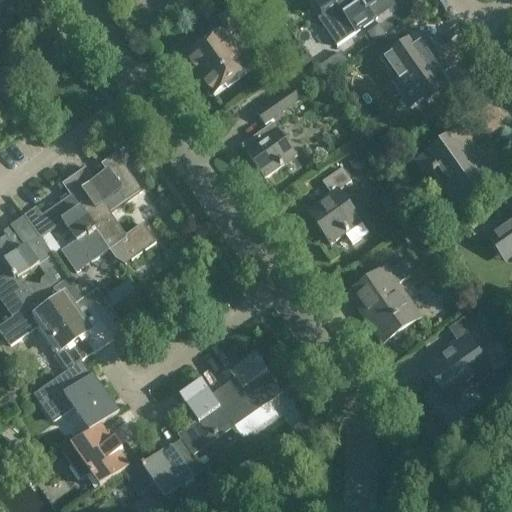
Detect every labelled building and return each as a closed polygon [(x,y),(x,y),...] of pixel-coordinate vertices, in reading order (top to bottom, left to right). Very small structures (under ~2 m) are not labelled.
[(309,0),(321,17),(318,20),(337,48),(376,21),(369,10),(383,0),(309,0)] [(212,39),(175,65),(202,104),(260,64),(234,26),(244,19),(236,7),(209,26),(217,38),(219,37),(222,41),(217,45),(212,39)] [(356,50),(366,43),(361,36),(351,43),(356,50)] [(428,104),(451,88),(442,74),(446,70),(426,41),(412,51),(408,45),(385,61),(395,75),(390,79),(410,108),(424,98),(428,104)] [(265,126),(301,101),(293,90),(257,115),(265,126)] [(265,181),(297,158),(274,125),(242,148),(265,181)] [(455,206),(509,168),(495,144),(477,154),(476,153),(469,157),(454,136),(417,162),(426,178),(433,175),(434,176),(438,173),(447,187),(444,190),(455,206)] [(332,196),(307,213),(330,246),(362,224),(340,191),(352,183),(372,169),(363,156),(343,170),(323,184),(332,196)] [(86,171),(64,186),(110,252),(127,239),(103,206),(120,194),(125,202),(140,191),(116,157),(102,166),(108,175),(95,184),(86,171)] [(110,252),(64,186),(63,187),(72,199),(42,219),(36,211),(25,219),(41,240),(63,224),(77,244),(69,250),(84,270),(110,252)] [(481,232),(493,223),(487,215),(475,224),(481,232)] [(41,240),(25,219),(12,229),(15,233),(7,238),(19,254),(0,267),(0,300),(14,320),(48,296),(69,281),(41,240)] [(502,229),(489,238),(505,261),(511,256),(511,223),(502,230),(502,229)] [(0,267),(19,254),(7,238),(0,243),(0,267)] [(363,286),(365,289),(374,302),(361,311),(385,345),(420,321),(397,288),(418,273),(408,259),(387,274),(384,271),(363,286)] [(54,305),(48,296),(14,320),(6,325),(18,343),(39,328),(63,362),(59,364),(66,375),(81,365),(91,357),(80,341),(91,334),(65,297),(54,305)] [(458,343),(425,366),(450,403),(492,374),(478,353),(491,345),(480,329),(485,326),(476,312),(450,331),(458,343)] [(237,382),(213,399),(235,429),(283,396),(256,357),(231,374),(237,382)] [(99,391),(81,365),(66,375),(36,396),(56,424),(74,411),(91,435),(101,427),(120,414),(102,389),(99,391)] [(202,384),(181,399),(198,423),(178,437),(182,442),(193,458),(235,429),(213,399),(202,384)] [(130,468),(101,427),(91,435),(63,454),(82,482),(91,475),(101,489),(123,473),(130,468)] [(139,462),(130,468),(123,473),(140,497),(155,486),(166,502),(205,475),(202,471),(193,458),(182,442),(144,468),(139,462)]
